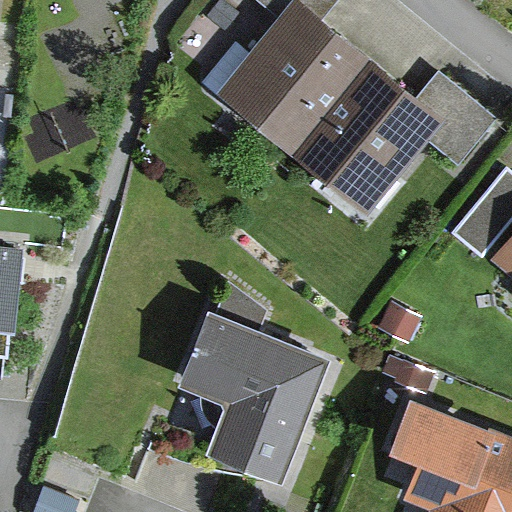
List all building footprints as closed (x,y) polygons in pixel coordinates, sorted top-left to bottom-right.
[(366,53),(299,0),(298,0),(231,83),(298,137),(366,53)] [(433,107),(366,53),(298,137),(365,190),(433,107)] [(18,238),(0,236),(0,336),(7,337),(18,238)] [(511,242),(495,264),(511,277),(511,242)] [(333,355),(207,311),(179,389),(223,405),(205,455),(287,484),(333,355)] [(511,511),(511,443),(424,410),(402,468),(415,482),(403,511),(511,511)]
